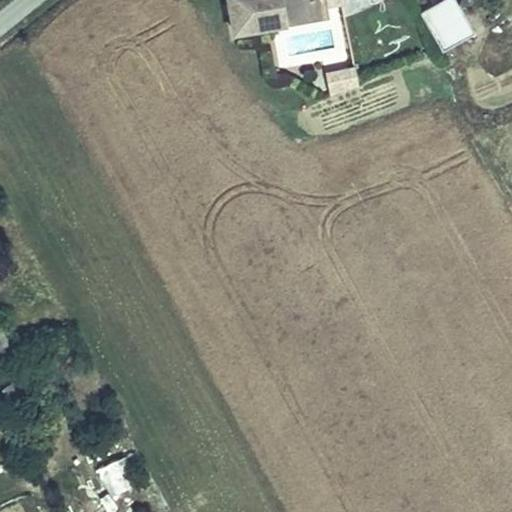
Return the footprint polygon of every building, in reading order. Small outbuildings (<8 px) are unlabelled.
[(310,0),(228,0),(235,28),(266,22),(261,0),(284,0),(285,1),(290,0),(305,0),(306,1),(310,0)] [(284,0),(261,0),(266,22),(288,17),(285,1),(284,0)] [(305,0),(290,0),(285,1),(288,17),(327,8),(325,0),(310,0),(306,1),(305,0)] [(438,0),(425,8),(443,43),(466,32),(455,12),(449,16),(440,0),(438,0)] [(354,65),(324,73),(330,94),(359,87),(354,65)] [(108,497),(137,486),(124,453),(95,464),(108,497)]
